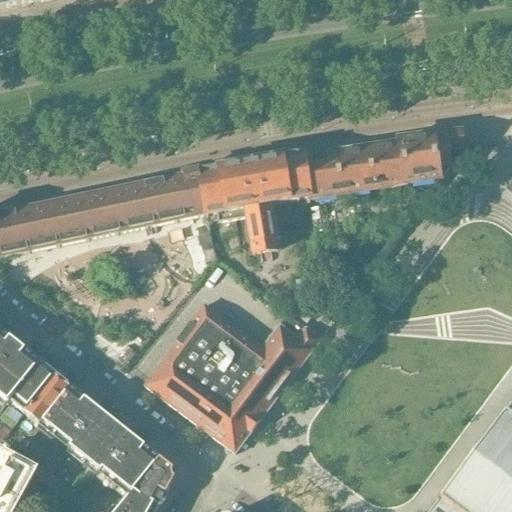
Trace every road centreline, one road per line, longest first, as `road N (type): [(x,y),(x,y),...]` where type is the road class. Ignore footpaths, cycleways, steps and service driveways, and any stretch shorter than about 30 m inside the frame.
road 1 (residential): [(0,188),(120,157),(511,99)]
road 2 (secondary): [(0,145),(182,107),(511,60)]
road 3 (secondary): [(511,1),(379,16),(0,85)]
road 4 (residential): [(0,305),(192,458),(204,480)]
road 5 (residential): [(215,0),(0,44)]
